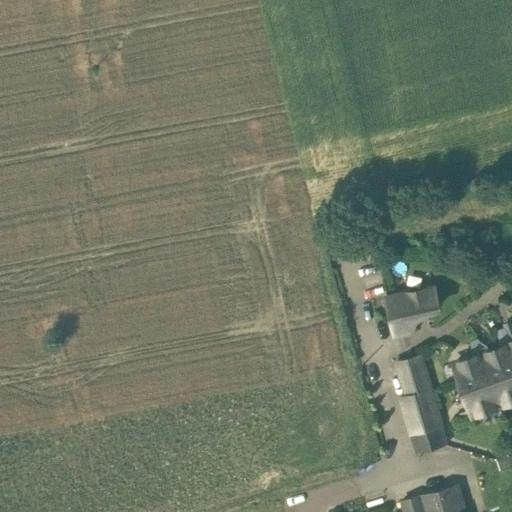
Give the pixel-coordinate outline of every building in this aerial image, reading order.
[(482,192),(462,196),(468,227),(489,223),(482,192)] [(444,205),(423,208),(427,233),(448,230),(444,205)] [(434,287),(386,297),(395,333),(411,329),(414,318),(427,309),(438,307),(434,287)] [(511,342),(455,363),(473,413),(511,398),(511,342)] [(445,445),(418,354),(398,361),(408,394),(401,396),(418,453),(445,445)] [(511,453),(497,459),(500,470),(511,467),(511,466),(511,453)] [(456,511),(450,487),(420,496),(424,511),(465,511),(464,511),(456,511)] [(419,511),(415,497),(401,501),(403,511),(419,511)]
